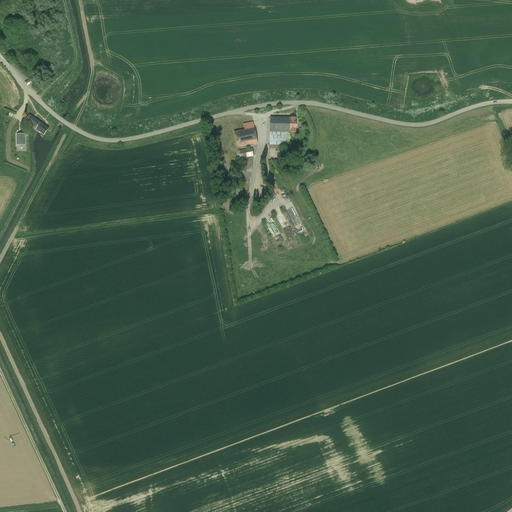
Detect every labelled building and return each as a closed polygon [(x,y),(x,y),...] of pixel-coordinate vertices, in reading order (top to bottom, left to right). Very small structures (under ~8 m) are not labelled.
[(39,125),(38,124),(40,122),(34,118),(30,115),(26,120),(30,124),(29,125),(32,126),(32,125),(37,128),(36,130),(43,135),(48,129),(44,126),(40,123),(39,125)] [(290,118),(270,117),(269,148),(285,149),(285,145),(289,145),(289,133),(295,133),(295,118),(290,118)] [(237,147),(257,143),(254,128),(253,122),(243,124),(244,130),(234,132),(237,147)] [(17,145),(24,145),(24,134),(18,134),(16,134),(17,145)] [(234,205),(247,201),(248,191),(253,156),(254,156),(252,148),(238,151),(240,160),(236,194),(234,205)]
